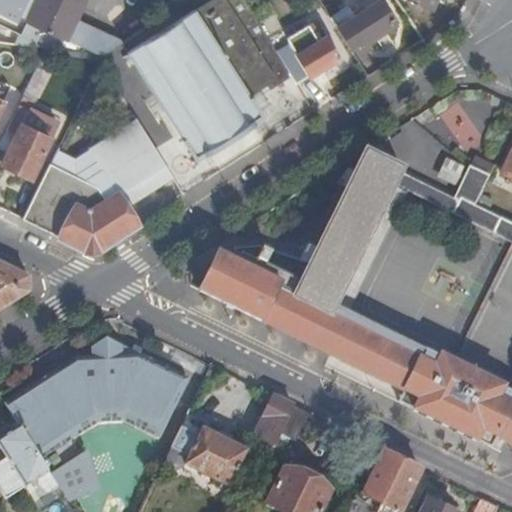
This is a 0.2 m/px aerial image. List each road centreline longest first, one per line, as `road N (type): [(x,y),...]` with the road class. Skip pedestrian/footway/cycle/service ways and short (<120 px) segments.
road 1 (residential): [(511,19),(91,286)]
road 2 (unclassified): [(91,286),(511,488)]
